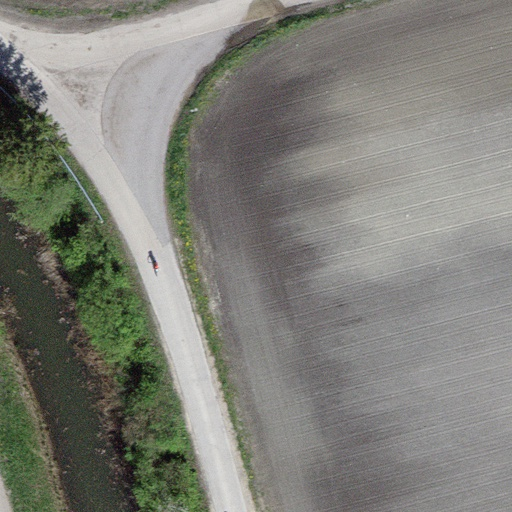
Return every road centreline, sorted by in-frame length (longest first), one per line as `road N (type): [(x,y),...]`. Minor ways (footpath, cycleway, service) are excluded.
road 1 (track): [(236,511),(185,327),(71,93)]
road 2 (track): [(71,93),(183,33),(289,0)]
